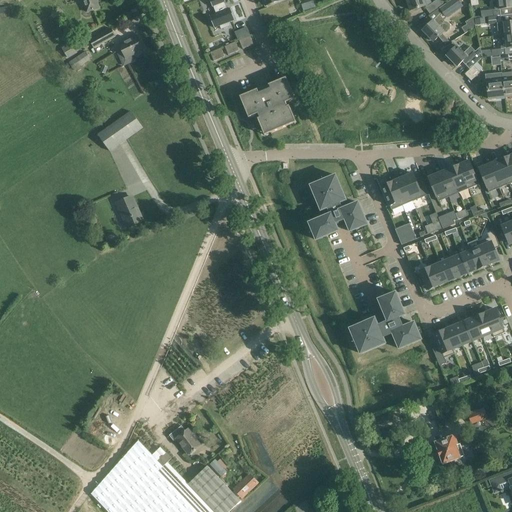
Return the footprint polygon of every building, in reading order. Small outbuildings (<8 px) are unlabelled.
[(96,0),(79,0),(82,1),(83,1),(87,13),(99,9),(96,0)] [(219,25),(221,29),(230,25),(229,21),(234,19),(229,8),(227,9),(224,1),(225,1),(224,0),(209,0),(212,6),(213,6),(216,13),(209,16),(214,27),(219,25)] [(407,0),(411,11),(425,6),(426,8),(432,4),(430,0),(407,0)] [(449,30),(449,24),(447,22),(445,22),(444,21),(446,19),(463,7),(458,0),(451,0),(444,5),(440,8),(443,11),(423,31),(428,36),(427,38),(430,41),(432,41),(433,42),(444,32),(446,32),(449,30)] [(440,8),(444,5),(440,0),(437,0),(432,4),(426,8),(425,9),(430,15),(440,8)] [(500,10),(511,8),(511,0),(496,0),(497,2),(494,3),(495,10),(481,12),(482,18),(501,16),(500,10)] [(488,25),(496,24),(498,36),(499,36),(505,35),(511,34),(511,21),(501,23),(501,17),(488,19),(488,25)] [(473,18),(465,23),(470,31),(475,27),(473,18)] [(94,48),(102,44),(116,36),(111,28),(89,40),(94,48)] [(246,28),(235,33),(238,40),(249,36),(246,28)] [(508,55),(511,54),(511,34),(505,35),(499,36),(501,49),(481,52),(483,58),(508,55)] [(132,57),(144,51),(137,36),(119,45),(121,49),(117,51),(124,66),(134,61),(132,57)] [(239,42),(243,49),(253,45),(250,37),(239,42)] [(68,59),(77,53),(71,43),(62,49),(68,59)] [(225,48),(228,56),(239,51),(236,43),(225,48)] [(453,43),(443,49),(448,55),(447,56),(452,61),(450,63),(455,68),(457,66),(457,67),(462,62),(467,57),(475,66),(483,58),(481,52),(481,48),(476,52),(470,47),(463,53),(457,47),(453,43)] [(211,54),(214,62),(225,57),(221,50),(211,54)] [(91,60),(85,52),(69,63),(74,71),(91,60)] [(102,65),(100,72),(106,74),(108,67),(102,65)] [(471,81),(478,74),(478,75),(480,73),(474,67),(470,70),(465,75),(471,81)] [(511,76),(511,77),(510,73),(502,74),(504,98),(511,96),(511,76)] [(502,74),(486,76),(489,100),(504,98),(502,74)] [(259,93),(258,90),(246,95),(248,100),(243,102),(249,118),(258,114),(260,118),(258,119),(262,130),(268,128),(270,133),(290,125),(288,120),(294,118),(289,106),(287,107),(286,103),(295,99),(288,83),(283,86),(281,80),(269,85),(270,89),(259,93)] [(110,152),(143,129),(130,112),(97,135),(110,152)] [(511,163),(509,156),(499,161),(509,185),(511,183),(511,163)] [(468,161),(458,165),(469,190),(479,186),(468,161)] [(499,161),(489,165),(499,189),(509,185),(499,161)] [(458,165),(448,169),(459,194),(469,190),(458,165)] [(489,165),(479,169),(489,193),(499,189),(489,165)] [(448,169),(438,173),(449,198),(459,194),(448,169)] [(438,173),(428,178),(439,202),(449,198),(438,173)] [(414,174),(403,178),(413,203),(429,196),(422,179),(417,181),(414,174)] [(309,223),(316,241),(339,231),(336,225),(346,221),(350,232),(368,225),(358,203),(342,210),(339,203),(346,201),(336,176),(324,181),(322,178),(323,181),(311,186),(321,211),(328,208),(331,214),(309,223)] [(403,178),(393,183),(403,207),(413,203),(403,178)] [(393,183),(382,187),(392,211),(403,207),(393,183)] [(117,204),(128,228),(143,222),(140,213),(138,214),(131,197),(117,204)] [(465,210),(456,214),(457,219),(458,220),(467,216),(465,210)] [(445,215),(438,218),(443,229),(454,224),(453,221),(448,223),(445,215)] [(511,222),(502,226),(509,245),(511,243),(511,222)] [(410,224),(396,230),(398,236),(413,230),(410,224)] [(500,247),(493,231),(487,234),(489,238),(478,243),(480,247),(488,265),(499,261),(494,250),(500,247)] [(480,247),(470,251),(478,269),(488,265),(480,247)] [(478,269),(470,251),(460,255),(468,274),(478,269)] [(468,274),(460,255),(450,259),(458,278),(468,274)] [(448,282),(458,278),(450,259),(441,263),(440,261),(439,261),(448,282)] [(439,261),(429,265),(438,286),(448,282),(439,261)] [(428,290),(438,286),(429,265),(429,266),(430,268),(420,272),(428,290)] [(405,315),(396,293),(379,300),(387,321),(382,323),(384,328),(380,330),(375,319),(350,329),(355,341),(352,342),(353,343),(356,342),(360,354),(385,344),(383,337),(392,333),(399,349),(421,340),(414,323),(402,328),(398,318),(405,315)] [(495,309),(484,314),(492,333),(494,338),(505,333),(495,309)] [(484,314),(474,318),(482,337),(492,333),(484,314)] [(474,318),(464,322),(472,341),(482,337),(474,318)] [(472,341),(464,322),(454,326),(462,346),(472,341)] [(454,326),(444,330),(452,350),(453,350),(462,346),(454,326)] [(439,347),(432,350),(439,366),(446,363),(444,358),(455,354),(453,350),(452,350),(444,330),(434,335),(439,347)] [(467,414),(471,425),(487,419),(483,408),(467,414)] [(188,454),(200,445),(188,429),(186,431),(182,426),(169,436),(174,441),(176,439),(188,454)] [(435,443),(443,464),(451,462),(453,468),(463,464),(460,459),(461,458),(464,457),(460,444),(457,445),(454,437),(435,443)] [(229,511),(241,501),(216,475),(207,466),(188,484),(168,463),(171,459),(160,447),(152,456),(138,441),(92,494),(108,511),(229,511)] [(209,464),(221,477),(227,471),(224,468),(217,461),(215,459),(209,464)] [(511,471),(510,472),(488,481),(494,495),(509,489),(511,495),(511,471)] [(258,483),(249,474),(233,489),(242,499),(258,483)]
